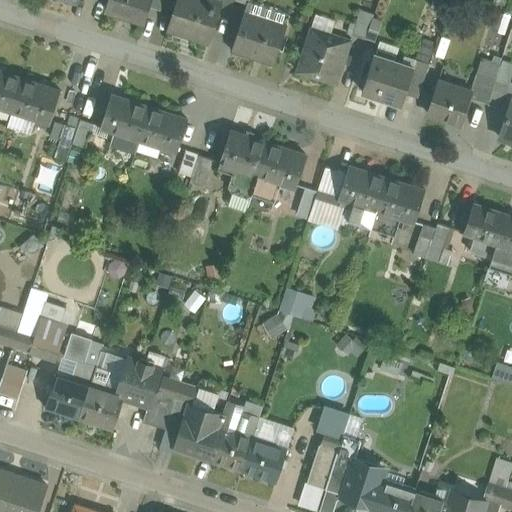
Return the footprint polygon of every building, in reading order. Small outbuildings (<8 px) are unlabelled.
[(108,0),(106,7),(145,20),(150,5),(151,0),(108,0)] [(151,0),(150,5),(161,9),(162,6),(163,0),(151,0)] [(163,0),(162,6),(173,10),(176,0),(163,0)] [(223,1),(219,0),(176,0),(173,10),(166,32),(208,45),(223,1)] [(256,11),(246,8),(232,52),(273,66),(290,15),(258,5),(256,11)] [(375,14),(361,10),(353,34),(366,39),(375,14)] [(351,40),(311,27),(297,70),(337,83),(351,40)] [(413,67),(374,54),(362,91),(402,104),(408,84),(414,67),(413,67)] [(476,72),(496,79),(501,64),(481,57),(476,72)] [(429,63),(415,59),(413,67),(414,67),(408,84),(421,88),(429,63)] [(22,78),(0,70),(0,106),(12,110),(22,78)] [(496,79),(476,72),(471,89),(472,89),(469,97),(488,103),(496,79)] [(60,90),(22,78),(12,110),(50,123),(60,90)] [(509,83),(496,79),(488,103),(501,107),(509,83)] [(456,86),(438,80),(428,113),(461,123),(469,97),(472,89),(471,89),(457,84),(456,86)] [(149,106),(112,94),(101,126),(139,139),(149,106)] [(511,99),(500,136),(511,140),(511,99)] [(187,118),(149,106),(139,139),(176,151),(187,118)] [(93,122),(80,118),(72,142),(85,146),(93,122)] [(268,142),(230,130),(218,168),(232,173),(228,185),(232,191),(246,196),(251,193),(268,142)] [(133,153),(154,159),(158,145),(137,139),(133,153)] [(306,154),(268,142),(251,193),(275,200),(281,181),(295,186),(306,154)] [(188,150),(181,171),(191,174),(198,154),(188,150)] [(211,158),(198,154),(190,180),(203,184),(211,158)] [(387,178),(349,165),(338,197),(353,201),(347,219),(371,227),(377,210),(376,210),(387,178)] [(425,191),(387,178),(376,210),(377,210),(414,222),(425,191)] [(317,190),(305,186),(297,210),(310,214),(317,190)] [(329,194),(317,190),(310,214),(321,218),(329,194)] [(338,197),(329,194),(321,218),(310,214),(308,220),(343,231),(347,219),(353,201),(338,197)] [(506,214),(474,203),(464,232),(474,235),(469,250),(491,257),(506,214)] [(511,216),(506,214),(491,257),(489,266),(511,273),(511,216)] [(432,238),(431,238),(428,248),(442,252),(444,247),(451,227),(437,222),(435,228),(432,238)] [(435,228),(423,224),(413,253),(425,257),(428,248),(431,238),(432,238),(435,228)] [(442,252),(428,248),(425,257),(453,267),(457,252),(444,247),(442,252)] [(287,289),(280,309),(305,318),(312,297),(287,289)] [(23,315),(40,321),(40,318),(45,302),(29,297),(25,307),(23,315)] [(0,325),(18,331),(23,315),(25,307),(3,300),(0,307),(0,325)] [(65,309),(45,302),(40,318),(60,324),(65,309)] [(284,332),(286,315),(266,313),(264,330),(284,332)] [(34,336),(40,321),(23,315),(18,331),(34,336)] [(60,324),(40,318),(40,321),(34,336),(35,336),(30,352),(56,361),(67,326),(60,324)] [(0,342),(12,347),(18,331),(0,325),(0,342)] [(34,336),(18,331),(12,347),(30,352),(35,336),(34,336)] [(71,377),(56,373),(45,408),(79,419),(96,365),(85,362),(92,339),(71,332),(63,357),(76,361),(71,377)] [(337,343),(356,356),(363,345),(344,333),(337,343)] [(403,374),(406,362),(383,355),(379,367),(403,374)] [(161,369),(128,359),(124,373),(128,375),(123,389),(136,393),(134,399),(148,404),(150,405),(154,391),(161,369)] [(511,362),(504,362),(502,380),(511,380),(511,362)] [(111,370),(96,365),(79,419),(113,430),(124,395),(105,389),(111,370)] [(26,374),(5,367),(2,377),(23,384),(26,374)] [(23,384),(2,377),(0,383),(0,393),(18,399),(23,384)] [(180,383),(163,377),(158,392),(157,393),(175,399),(180,383)] [(199,388),(181,382),(180,383),(175,399),(188,403),(193,405),(193,404),(194,405),(199,388)] [(175,399),(157,393),(158,392),(154,391),(150,405),(148,404),(142,422),(165,429),(175,399)] [(175,399),(165,429),(179,433),(188,403),(175,399)] [(194,405),(193,404),(193,405),(188,403),(179,433),(175,445),(208,456),(207,460),(242,471),(253,437),(218,426),(222,414),(194,405)] [(222,414),(218,426),(253,437),(259,417),(225,406),(222,414)] [(325,429),(342,435),(343,434),(349,413),(328,406),(321,427),(325,429)] [(253,437),(287,448),(293,428),(259,417),(253,437)] [(337,451),(342,435),(325,429),(320,445),(337,451)] [(361,440),(343,434),(342,435),(337,451),(355,457),(361,440)] [(287,448),(253,437),(242,471),(276,482),(287,448)] [(318,444),(306,482),(325,488),(337,451),(320,445),(318,444)] [(353,464),(355,457),(337,451),(325,488),(341,494),(351,464),(353,464)] [(488,483),(506,489),(511,466),(511,462),(496,458),(488,483)] [(353,464),(351,464),(341,494),(340,498),(371,508),(370,511),(407,511),(415,489),(382,478),(383,474),(353,464)] [(38,511),(47,485),(0,469),(0,511),(38,511)] [(485,500),(500,505),(506,489),(488,483),(482,500),(485,501),(485,500)] [(332,511),(336,500),(340,498),(341,494),(325,488),(319,511),(332,511)] [(483,507),(451,496),(449,500),(415,489),(407,511),(482,511),(484,507),(483,507)] [(511,490),(506,489),(500,505),(511,508),(511,490)] [(484,507),(482,511),(498,511),(500,505),(485,500),(485,501),(483,507),(484,507)]
